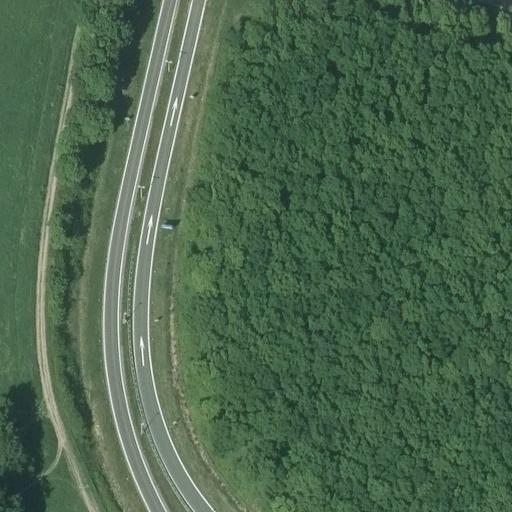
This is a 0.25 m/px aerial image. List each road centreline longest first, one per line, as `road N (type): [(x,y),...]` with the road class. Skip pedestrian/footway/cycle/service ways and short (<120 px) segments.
road 1 (trunk): [(169,0),(121,207),(108,323),(119,410),(158,511)]
road 2 (trunk): [(192,511),(150,401),(141,274),(199,0)]
road 3 (track): [(87,0),(38,275),(41,372),(65,445)]
